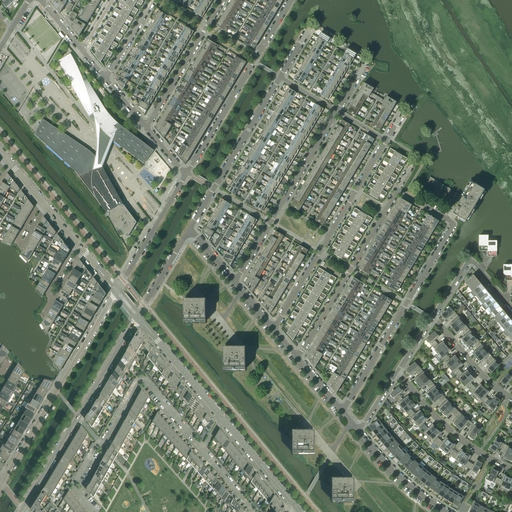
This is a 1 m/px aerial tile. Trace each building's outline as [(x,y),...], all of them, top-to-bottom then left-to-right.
[(11,4),(16,0),(6,0),(2,3),(6,8),(9,6),(11,5),(11,4)] [(60,14),(67,1),(66,0),(64,0),(54,0),(52,5),(60,14)] [(130,5),(126,3),(121,0),(120,0),(119,4),(124,6),(121,11),(124,14),(130,5)] [(242,6),(233,0),(232,1),(233,1),(232,2),(231,4),(230,4),(239,10),(240,9),(242,6)] [(265,0),(264,2),(267,4),(265,8),(274,13),(275,12),(274,12),(275,11),(276,9),(276,10),(277,9),(268,3),(268,2),(265,0)] [(269,0),(268,2),(268,3),(277,9),(277,8),(278,6),(278,5),(279,5),(279,4),(272,0),(269,0)] [(70,11),(74,5),(69,2),(65,9),(70,11)] [(97,7),(89,2),(86,6),(94,11),(97,7)] [(208,8),(199,3),(196,8),(205,13),(207,10),(206,10),(207,9),(208,8)] [(228,8),(227,9),(238,15),(240,12),(242,13),(243,11),(240,9),(239,10),(230,4),(230,5),(229,5),(230,6),(229,7),(228,8)] [(136,14),(138,10),(133,7),(130,5),(124,14),(128,16),(131,11),(136,14)] [(94,11),(86,6),(83,11),(91,16),(94,11)] [(119,22),(124,14),(121,11),(116,9),(116,8),(114,12),(118,15),(115,20),(119,22)] [(205,13),(196,8),(194,12),(195,13),(194,14),(196,16),(197,15),(202,17),(204,14),(204,13),(205,13)] [(263,11),(262,12),(272,18),(272,17),(272,16),(273,15),(272,15),(273,14),(274,14),(274,13),(265,8),(263,11)] [(225,13),(234,19),(234,18),(236,19),(238,15),(227,9),(227,10),(227,11),(226,11),(225,13)] [(260,9),(258,11),(262,13),(260,16),(269,22),(269,21),(269,20),(270,20),(271,18),(272,18),(262,12),(263,11),(260,9)] [(167,15),(165,15),(166,13),(164,12),(163,13),(158,10),(157,11),(158,11),(157,12),(155,15),(164,20),(167,15)] [(74,20),(77,14),(72,11),(69,17),(74,20)] [(91,16),(83,11),(80,16),(89,21),(91,16)] [(234,19),(225,13),(224,14),(223,16),(224,16),(223,17),(222,18),(231,23),(233,20),(237,22),(238,20),(236,19),(234,18),(234,19)] [(131,22),(133,19),(133,18),(128,16),(124,14),(119,22),(123,24),(126,19),(130,22),(131,22)] [(164,20),(155,15),(155,16),(154,17),(152,20),(161,25),(164,20)] [(89,21),(80,16),(78,20),(86,25),(89,21)] [(258,20),(257,21),(266,26),(267,25),(268,24),(267,23),(268,22),(268,23),(269,22),(260,16),(258,20)] [(114,31),(119,22),(115,20),(111,17),(108,21),(109,21),(113,23),(110,28),(114,31)] [(231,23),(222,18),(222,19),(222,20),(221,20),(220,21),(220,22),(229,27),(231,23)] [(254,18),(253,20),(257,22),(255,25),(264,31),(264,30),(264,29),(264,28),(265,29),(266,27),(266,26),(257,21),(258,20),(254,18)] [(79,37),(86,25),(78,20),(76,19),(71,27),(79,37)] [(161,25),(152,20),(152,21),(152,22),(151,21),(150,24),(158,30),(161,25)] [(126,31),(128,27),(123,24),(119,22),(114,31),(118,33),(121,28),(125,31),(126,31)] [(229,27),(220,22),(219,23),(218,25),(219,25),(218,26),(217,26),(217,27),(221,29),(221,30),(223,32),(224,31),(226,32),(228,28),(232,31),(233,29),(229,27)] [(158,30),(150,24),(149,25),(149,26),(147,29),(155,34),(158,30)] [(109,39),(114,31),(110,28),(106,26),(106,25),(103,29),(104,30),(104,29),(108,32),(105,37),(109,39)] [(252,29),(261,35),(261,34),(262,32),(263,31),(264,31),(255,25),(252,29)] [(194,31),(189,29),(189,27),(187,26),(186,27),(185,26),(182,31),(191,36),(192,33),(193,32),(193,33),(194,31)] [(249,26),(248,28),(251,31),(249,34),(259,39),(259,38),(258,38),(259,37),(260,36),(261,35),(252,29),(249,26)] [(155,34),(147,29),(146,30),(147,30),(146,31),(144,34),(153,39),(155,34)] [(120,40),(123,36),(122,36),(118,33),(114,31),(109,39),(113,42),(116,37),(120,39),(120,40)] [(191,36),(182,31),(179,36),(188,41),(190,38),(189,38),(190,37),(191,36)] [(327,43),(330,38),(321,32),(318,37),(327,43)] [(109,39),(105,37),(101,34),(100,34),(98,38),(99,38),(103,41),(100,46),(104,48),(109,39)] [(153,39),(144,34),(144,35),(143,36),(143,35),(141,38),(150,43),(153,39)] [(247,37),(247,38),(256,44),(256,43),(257,41),(257,40),(258,40),(259,39),(249,34),(247,37)] [(244,35),(243,37),(246,39),(244,43),(246,44),(246,45),(248,47),(249,46),(253,48),(254,47),(253,47),(254,46),(255,44),(255,45),(256,44),(247,38),(247,37),(244,35)] [(188,41),(179,36),(177,41),(185,46),(187,43),(187,42),(188,41)] [(327,43),(318,37),(317,38),(318,38),(317,39),(315,42),(324,47),(326,43),(327,43)] [(150,43),(141,38),(141,39),(140,40),(138,43),(147,48),(150,43)] [(115,48),(118,44),(117,44),(113,42),(109,39),(104,48),(108,50),(111,45),(115,48)] [(218,46),(216,44),(216,43),(214,42),(213,43),(209,40),(208,41),(209,42),(208,43),(208,42),(207,44),(206,44),(206,45),(215,50),(216,49),(218,46)] [(185,46),(177,41),(174,45),(182,50),(184,47),(184,46),(185,46)] [(324,47),(315,42),(315,43),(314,44),(314,43),(312,46),(321,52),(324,47)] [(97,59),(104,48),(100,46),(96,43),(95,43),(93,47),(98,49),(94,55),(97,59)] [(147,48),(138,43),(138,44),(138,45),(137,45),(136,48),(144,53),(147,48)] [(182,50),(174,45),(171,50),(180,55),(181,52),(182,51),(182,50)] [(215,50),(206,45),(205,46),(206,46),(205,47),(205,48),(204,49),(204,48),(203,49),(212,55),(215,51),(218,53),(219,51),(216,49),(215,50)] [(321,52),(312,46),(312,47),(312,48),(311,48),(310,51),(318,56),(321,52)] [(347,48),(344,53),(354,58),(356,54),(351,50),(352,48),(348,46),(347,48)] [(100,63),(103,58),(105,54),(110,56),(110,57),(112,53),(108,50),(104,48),(97,59),(100,63)] [(144,53),(136,48),(135,48),(135,49),(135,50),(135,49),(133,52),(141,57),(144,53)] [(212,55),(203,49),(203,50),(203,51),(202,51),(201,53),(210,59),(210,58),(212,55)] [(180,55),(171,50),(168,54),(177,60),(179,57),(178,56),(179,56),(180,55)] [(318,56),(310,51),(309,52),(309,53),(307,56),(315,61),(318,56)] [(141,57),(133,52),(132,53),(133,53),(132,54),(130,57),(139,62),(141,57)] [(70,53),(58,61),(76,94),(79,99),(85,110),(88,115),(91,120),(94,124),(96,126),(98,129),(102,133),(107,137),(110,139),(112,141),(113,141),(144,164),(154,150),(121,125),(120,125),(116,121),(112,118),(109,114),(106,109),(104,107),(100,100),(96,94),(70,53)] [(210,59),(201,53),(200,54),(199,56),(200,56),(199,57),(198,58),(207,63),(209,60),(213,62),(214,60),(210,58),(210,59)] [(354,58),(344,53),(345,54),(342,58),(351,63),(352,60),(353,59),(354,58)] [(177,60),(168,54),(166,59),(174,64),(176,61),(176,60),(177,60)] [(245,62),(241,59),(241,58),(239,57),(238,58),(236,56),(234,60),(233,61),(242,66),(243,65),(244,64),(243,64),(244,62),(244,63),(245,62)] [(315,61),(307,56),(306,57),(307,57),(306,58),(306,57),(304,60),(313,65),(315,61)] [(139,62),(130,57),(130,58),(129,59),(127,62),(136,67),(139,62)] [(207,63),(198,58),(198,59),(198,60),(197,60),(196,62),(196,61),(195,62),(205,68),(205,67),(207,63)] [(242,66),(233,61),(234,60),(230,58),(229,60),(233,62),(231,65),(240,71),(240,70),(240,68),(241,69),(242,67),(242,66)] [(351,63),(342,58),(339,62),(348,68),(350,65),(349,65),(350,64),(351,63)] [(174,64),(166,59),(163,64),(171,69),(173,66),(173,65),(174,65),(174,64)] [(313,65),(304,60),(304,61),(303,62),(301,65),(310,70),(313,65)] [(136,67),(127,62),(127,63),(126,63),(125,66),(133,71),(136,67)] [(205,68),(195,62),(195,63),(194,65),(195,65),(194,66),(193,66),(193,67),(202,72),(204,69),(207,71),(209,69),(205,67),(205,68)] [(348,68),(339,62),(337,67),(345,72),(347,69),(347,68),(347,69),(348,68)] [(171,69),(163,64),(160,68),(169,73),(170,71),(170,70),(171,70),(171,69)] [(240,71),(231,65),(228,69),(228,70),(237,75),(237,74),(238,73),(238,72),(239,71),(239,72),(240,71)] [(310,70),(301,65),(301,66),(301,67),(300,67),(299,70),(307,75),(310,70)] [(133,71),(125,66),(124,67),(124,68),(122,71),(130,76),(133,71)] [(202,72),(193,67),(192,68),(193,68),(192,69),(191,70),(190,71),(199,76),(200,75),(202,72)] [(237,75),(228,70),(228,69),(225,67),(224,69),(227,71),(225,74),(235,80),(235,79),(234,78),(235,77),(236,76),(237,76),(237,75)] [(345,72),(337,67),(334,72),(343,77),(344,74),(344,73),(345,73),(345,72)] [(169,73),(160,68),(157,73),(166,78),(168,75),(167,75),(168,74),(169,73)] [(307,75),(299,70),(298,70),(298,71),(296,74),(304,79),(307,75)] [(130,76),(122,71),(121,72),(122,72),(121,73),(119,75),(128,81),(130,76)] [(199,76),(190,71),(190,72),(189,74),(189,75),(188,75),(197,81),(199,77),(202,79),(203,78),(200,75),(199,76)] [(343,77),(334,72),(331,76),(340,81),(341,79),(342,78),(343,77)] [(166,78),(157,73),(155,78),(163,83),(165,80),(164,80),(165,79),(166,78)] [(235,80),(225,74),(223,77),(223,79),(232,84),(232,83),(233,81),(233,80),(234,80),(235,80)] [(304,79),(296,74),(295,75),(296,75),(295,76),(293,79),(298,82),(297,83),(299,84),(300,83),(301,84),(304,79)] [(126,84),(128,81),(119,75),(119,76),(118,77),(116,81),(123,89),(126,84)] [(197,81),(188,75),(187,76),(188,77),(187,78),(187,77),(186,79),(185,79),(185,80),(194,85),(195,84),(197,81)] [(232,84),(223,79),(223,77),(220,75),(219,77),(222,79),(220,83),(229,88),(230,87),(229,87),(230,86),(231,85),(232,84)] [(340,81),(331,76),(328,81),(337,86),(339,83),(338,83),(339,82),(340,81)] [(163,83),(155,78),(152,82),(160,87),(162,85),(162,84),(162,83),(163,84),(163,83)] [(194,85),(185,80),(184,81),(185,81),(184,82),(184,83),(183,84),(183,83),(182,84),(191,90),(193,86),(197,88),(198,86),(195,84),(194,85)] [(337,86),(328,81),(326,86),(334,91),(336,88),(336,87),(337,86)] [(160,87),(152,82),(149,87),(158,92),(159,89),(159,88),(160,88),(160,87)] [(229,88),(220,83),(218,86),(218,87),(227,93),(227,92),(228,90),(227,90),(228,89),(229,89),(229,88)] [(368,98),(374,88),(364,83),(358,92),(367,97),(368,98)] [(191,90),(182,84),(182,85),(182,86),(181,86),(180,88),(180,89),(189,94),(190,93),(191,90)] [(227,93),(218,87),(218,86),(215,84),(213,86),(217,88),(215,92),(224,97),(224,96),(225,95),(226,93),(227,93)] [(334,91),(326,86),(323,90),(331,95),(333,93),(333,92),(334,92),(334,91)] [(158,92),(149,87),(146,92),(155,97),(156,94),(157,93),(158,92)] [(296,93),(295,92),(296,91),(293,89),(293,90),(288,88),(287,89),(287,90),(287,89),(285,92),(294,97),(296,93)] [(189,94),(180,89),(179,90),(178,91),(179,91),(178,93),(178,92),(177,93),(186,98),(188,95),(192,97),(193,95),(190,93),(189,94)] [(331,95),(323,90),(320,95),(321,96),(321,97),(323,99),(324,97),(328,100),(330,97),(331,96),(331,95)] [(155,97),(146,92),(143,96),(152,101),(154,98),(153,98),(154,97),(154,98),(155,97)] [(224,97),(215,92),(213,95),(212,96),(221,102),(222,101),(222,99),(223,98),(224,97)] [(294,97),(285,92),(284,93),(285,93),(284,94),(282,97),(291,102),(294,97)] [(364,101),(367,97),(358,92),(356,96),(364,101)] [(186,98),(177,93),(177,94),(177,95),(176,95),(175,97),(174,97),(184,103),(184,102),(186,98)] [(221,102),(212,96),(213,95),(209,93),(208,95),(212,97),(210,100),(219,106),(219,105),(219,104),(220,104),(221,102)] [(380,102),(382,99),(374,94),(372,97),(380,102)] [(152,101),(143,96),(141,101),(149,106),(151,103),(151,102),(152,101)] [(361,106),(364,101),(356,96),(353,101),(361,106)] [(383,106),(391,111),(396,102),(387,96),(381,105),(383,106)] [(184,103),(174,97),(174,98),(173,100),(174,100),(173,101),(172,101),(172,102),(181,107),(183,104),(186,106),(188,104),(184,102),(184,103)] [(291,102),(282,97),(282,98),(281,99),(279,102),(288,107),(291,102)] [(219,106),(210,100),(208,104),(207,105),(216,110),(217,109),(216,109),(217,108),(217,107),(218,106),(218,107),(219,106)] [(144,115),(148,108),(148,107),(149,107),(149,106),(141,101),(139,104),(138,104),(137,106),(144,115)] [(358,110),(361,106),(353,101),(350,105),(358,110)] [(181,107),(172,102),(171,103),(172,103),(171,104),(170,106),(170,105),(169,106),(178,112),(179,111),(181,107)] [(216,110),(207,105),(208,104),(204,102),(203,104),(206,106),(204,109),(214,115),(214,114),(213,113),(214,112),(214,113),(215,111),(216,111),(216,110)] [(288,107),(279,102),(279,103),(279,104),(278,103),(277,106),(285,111),(288,107)] [(323,109),(319,106),(319,105),(317,103),(316,105),(315,104),(312,108),(321,114),(322,111),(323,110),(323,109)] [(355,116),(358,110),(350,105),(347,111),(355,116)] [(178,112),(169,106),(169,107),(168,109),(168,110),(167,110),(167,111),(176,116),(178,113),(181,115),(182,113),(179,111),(178,112)] [(285,111),(277,106),(276,107),(276,108),(274,111),(282,116),(285,111)] [(391,111),(383,106),(380,111),(388,116),(391,111)] [(321,114),(312,108),(309,113),(318,118),(319,115),(320,114),(320,115),(321,114)] [(214,115),(204,109),(202,113),(202,114),(211,119),(211,118),(212,117),(212,116),(212,115),(213,115),(214,115)] [(176,116),(167,111),(166,111),(167,112),(166,113),(165,114),(164,115),(173,120),(174,119),(176,116)] [(211,119),(202,114),(202,113),(199,111),(198,112),(201,115),(199,118),(208,123),(209,123),(208,122),(209,121),(210,120),(211,119)] [(282,116),(274,111),(273,112),(274,112),(273,113),(271,116),(280,121),(282,116)] [(388,116),(380,111),(377,115),(385,120),(388,116)] [(318,118),(309,113),(306,118),(315,123),(317,120),(316,120),(317,119),(318,118)] [(173,120),(164,115),(164,116),(163,118),(162,119),(161,119),(171,125),(171,124),(172,121),(176,123),(177,121),(174,119),(173,120)] [(385,120),(377,115),(374,120),(383,125),(385,120)] [(280,121),(271,116),(271,117),(270,117),(268,120),(277,125),(280,121)] [(208,123),(199,118),(197,121),(197,122),(206,128),(206,127),(207,125),(207,124),(208,124),(208,123)] [(315,123),(306,118),(304,122),(312,128),(314,125),(314,124),(315,123)] [(35,133),(34,134),(41,141),(45,144),(71,168),(73,169),(76,173),(79,177),(103,208),(103,209),(107,213),(108,215),(120,236),(124,234),(127,238),(129,234),(136,222),(125,207),(124,207),(122,204),(123,204),(121,202),(103,168),(102,167),(100,163),(98,159),(96,157),(95,156),(92,153),(89,150),(85,148),(83,146),(43,119),(42,119),(38,126),(35,133)] [(171,125),(161,119),(161,120),(162,121),(161,122),(160,121),(159,123),(169,130),(172,125),(171,124),(171,125)] [(206,128),(197,122),(197,121),(194,119),(192,121),(196,123),(194,127),(203,132),(203,131),(204,130),(205,129),(206,128)] [(277,125),(268,120),(268,121),(267,122),(265,125),(274,130),(277,125)] [(346,131),(350,125),(342,120),(338,126),(346,131)] [(383,125),(374,120),(371,126),(379,131),(383,125)] [(312,128),(304,122),(301,127),(309,132),(311,129),(311,128),(312,128)] [(169,130),(159,123),(158,123),(155,128),(164,139),(169,130)] [(274,130),(265,125),(265,126),(265,127),(264,127),(263,130),(271,135),(274,130)] [(98,129),(96,126),(97,131),(97,137),(97,142),(97,147),(96,154),(96,157),(98,159),(100,163),(102,166),(112,141),(110,139),(107,137),(102,133),(98,129)] [(344,135),(346,131),(338,126),(335,130),(344,135)] [(203,132),(194,127),(192,130),(191,131),(200,137),(201,136),(202,134),(201,134),(202,133),(203,132)] [(309,132),(301,127),(298,132),(307,137),(308,134),(309,133),(309,132)] [(200,137),(191,131),(192,130),(188,128),(187,130),(191,132),(189,136),(198,141),(198,140),(198,139),(199,139),(200,137)] [(271,135),(263,130),(262,130),(262,131),(260,134),(268,139),(271,135)] [(341,140),(344,135),(335,130),(333,135),(341,140)] [(307,137),(298,132),(295,136),(304,141),(306,139),(305,138),(306,138),(307,137)] [(268,139),(260,134),(259,135),(260,135),(259,136),(257,139),(266,144),(268,139)] [(371,145),(374,139),(366,134),(362,140),(371,145)] [(338,144),(341,140),(333,135),(330,139),(338,144)] [(198,141),(189,136),(187,139),(186,140),(195,145),(196,145),(196,144),(196,143),(197,142),(198,141)] [(304,141),(295,136),(293,141),(301,146),(303,143),(303,142),(304,141)] [(195,145),(186,140),(187,139),(183,137),(182,139),(185,141),(184,144),(193,150),(193,149),(192,149),(193,148),(194,148),(194,146),(195,146),(195,145)] [(266,144),(257,139),(257,140),(256,141),(254,143),(263,149),(266,144)] [(335,149),(338,144),(330,139),(327,144),(335,149)] [(371,145),(362,140),(360,145),(368,150),(371,145)] [(301,146),(293,141),(290,146),(298,151),(300,148),(300,147),(301,147),(301,146)] [(193,150),(184,144),(182,143),(180,148),(190,154),(190,153),(191,152),(191,151),(191,150),(192,151),(193,150)] [(266,150),(263,149),(254,143),(254,144),(254,145),(253,145),(252,148),(260,153),(263,155),(266,150)] [(333,154),(335,149),(327,144),(324,149),(333,154)] [(368,150),(360,145),(357,149),(365,154),(368,150)] [(298,151),(290,146),(287,150),(296,155),(297,153),(297,152),(298,152),(298,151)] [(190,154),(180,148),(176,154),(185,165),(189,159),(187,158),(188,156),(189,155),(190,154)] [(260,153),(252,148),(251,149),(251,150),(249,153),(257,158),(260,153)] [(394,162),(399,154),(390,148),(388,152),(393,155),(390,160),(394,162)] [(330,158),(333,154),(324,149),(322,153),(330,158)] [(365,154),(357,149),(354,154),(362,159),(365,154)] [(296,155),(287,150),(284,155),(293,160),(295,157),(294,157),(295,156),(296,155)] [(257,158),(249,153),(248,154),(249,154),(248,155),(248,154),(246,157),(255,162),(257,158)] [(293,160),(284,155),(282,153),(279,158),(282,160),(290,165),(292,162),(292,161),(293,160)] [(327,163),(330,158),(322,153),(319,158),(327,163)] [(362,159),(354,154),(351,159),(360,164),(362,159)] [(407,159),(399,154),(394,162),(398,164),(400,160),(405,162),(407,159)] [(255,162),(246,157),(246,158),(245,159),(243,162),(252,167),(255,162)] [(389,171),(394,162),(390,160),(385,157),(383,161),(388,164),(385,168),(389,171)] [(324,168),(327,163),(319,158),(316,163),(324,168)] [(360,164),(351,159),(349,163),(357,168),(360,164)] [(290,165),(282,160),(279,164),(287,169),(289,166),(289,165),(290,166),(290,165)] [(252,167),(243,162),(243,163),(242,164),(241,167),(249,172),(252,167)] [(402,167),(398,164),(394,162),(389,171),(392,173),(395,168),(400,171),(402,167)] [(322,172),(324,168),(316,163),(313,167),(322,172)] [(357,168),(349,163),(346,168),(354,173),(357,168)] [(287,169),(279,164),(276,169),(285,174),(286,171),(287,170),(287,169)] [(389,171),(385,168),(380,166),(378,169),(383,172),(380,177),(383,179),(389,171)] [(249,172),(241,167),(240,168),(240,169),(239,168),(238,171),(246,176),(249,172)] [(319,177),(322,172),(313,167),(311,172),(319,177)] [(354,173),(346,168),(343,173),(351,177),(354,173)] [(285,174),(276,169),(273,174),(282,179),(283,176),(284,175),(285,174)] [(246,176),(238,171),(237,172),(237,173),(235,176),(243,181),(246,176)] [(397,176),(392,173),(389,171),(383,179),(387,182),(390,177),(395,180),(397,176)] [(316,182),(319,177),(311,172),(308,177),(316,182)] [(20,189),(7,173),(4,179),(8,181),(6,185),(10,187),(18,192),(20,189)] [(351,177),(343,173),(340,177),(349,182),(351,177)] [(282,179),(273,174),(270,178),(279,183),(281,180),(280,180),(281,179),(281,180),(282,179)] [(383,179),(380,177),(375,174),(373,178),(377,181),(375,186),(378,188),(383,179)] [(243,181),(235,176),(234,177),(235,177),(234,178),(232,181),(241,186),(243,181)] [(313,186),(316,182),(308,177),(305,181),(313,186)] [(349,182),(340,177),(338,182),(346,187),(349,182)] [(279,183),(270,178),(268,183),(276,188),(278,185),(278,184),(279,183)] [(462,197),(430,178),(422,191),(452,210),(454,211),(462,197)] [(392,184),(387,182),(383,179),(378,188),(382,190),(385,185),(390,188),(392,184)] [(241,186),(232,181),(232,182),(231,183),(231,182),(229,185),(238,190),(241,186)] [(311,191),(313,186),(305,181),(302,186),(311,191)] [(10,187),(6,185),(2,182),(0,184),(0,188),(7,192),(10,187)] [(346,187),(338,182),(335,186),(343,191),(346,187)] [(465,221),(484,190),(471,182),(462,197),(454,211),(452,213),(455,215),(465,221)] [(276,188),(268,183),(265,188),(273,193),(275,190),(275,189),(276,189),(276,188)] [(378,188),(375,186),(370,183),(367,187),(372,189),(369,195),(373,197),(378,188)] [(235,195),(238,190),(229,185),(229,186),(229,187),(228,187),(227,190),(231,193),(231,194),(233,196),(234,194),(235,195)] [(308,195),(311,191),(302,186),(299,191),(308,195)] [(343,191),(335,186),(332,191),(340,196),(343,191)] [(9,193),(7,192),(0,188),(0,195),(5,198),(8,194),(9,193)] [(273,193),(265,188),(262,192),(271,197),(272,194),(273,193),(273,194),(273,193)] [(387,193),(382,190),(378,188),(373,197),(377,199),(380,194),(385,197),(387,193)] [(34,207),(21,191),(18,196),(22,199),(20,203),(24,205),(32,210),(34,207)] [(305,200),(308,195),(299,191),(297,195),(305,200)] [(340,196),(332,191),(329,196),(337,201),(340,196)] [(271,197),(262,192),(259,197),(268,202),(270,199),(269,199),(270,198),(271,197)] [(302,205),(305,200),(297,195),(294,200),(302,205)] [(337,201),(329,196),(326,200),(335,205),(337,201)] [(268,202),(259,197),(257,201),(265,207),(267,204),(267,203),(268,202)] [(400,198),(398,203),(399,203),(408,209),(410,204),(401,199),(400,198)] [(230,204),(229,203),(229,202),(227,201),(226,202),(221,199),(221,200),(221,201),(220,201),(219,204),(227,209),(230,204)] [(299,211),(302,205),(294,200),(290,206),(299,211)] [(335,205),(326,200),(324,205),(332,210),(335,205)] [(265,207),(257,201),(254,206),(255,207),(254,208),(257,210),(257,209),(262,211),(264,208),(264,207),(265,207)] [(398,203),(395,207),(396,208),(405,213),(408,209),(399,203),(398,203)] [(227,209),(219,204),(218,204),(218,205),(216,208),(224,213),(227,209)] [(29,215),(32,210),(24,205),(21,210),(29,215)] [(332,210),(324,205),(321,210),(329,215),(332,210)] [(395,207),(392,211),(393,212),(402,218),(405,221),(407,218),(405,218),(407,215),(405,213),(396,208),(395,207)] [(224,213),(216,208),(215,209),(216,209),(215,210),(213,213),(222,218),(224,213)] [(358,222),(363,213),(355,208),(353,212),(357,215),(354,219),(358,222)] [(26,220),(29,215),(21,210),(18,215),(26,220)] [(329,215),(321,210),(318,214),(326,219),(329,215)] [(392,211),(390,216),(391,216),(400,222),(400,221),(402,218),(393,212),(392,211)] [(222,218),(213,213),(213,214),(212,215),(210,218),(219,223),(222,218)] [(372,218),(363,213),(358,222),(362,224),(365,219),(370,222),(372,218)] [(326,219),(318,214),(315,220),(323,225),(326,219)] [(23,225),(26,220),(18,215),(14,220),(23,225)] [(257,220),(252,217),(253,216),(251,215),(250,216),(249,215),(246,220),(254,225),(256,222),(256,221),(257,220)] [(429,215),(426,220),(435,225),(436,226),(439,221),(438,221),(429,215)] [(56,232),(43,216),(40,222),(44,225),(42,228),(46,231),(54,236),(56,232)] [(353,230),(358,222),(354,219),(350,216),(347,220),(352,223),(349,228),(353,230)] [(390,216),(387,220),(388,221),(397,226),(397,227),(400,229),(401,227),(398,225),(399,223),(400,222),(391,216),(390,216)] [(219,223),(210,218),(210,219),(209,219),(207,222),(216,227),(219,223)] [(20,230),(23,225),(14,220),(11,225),(20,230)] [(254,225),(246,220),(243,224),(251,229),(253,227),(253,226),(254,226),(254,225)] [(387,220),(385,225),(386,225),(389,228),(395,231),(397,227),(397,226),(388,221),(387,220)] [(436,226),(426,220),(423,224),(433,230),(436,226)] [(216,227),(207,222),(207,223),(207,224),(206,224),(205,227),(213,232),(216,227)] [(367,227),(362,224),(358,222),(353,230),(357,232),(360,228),(365,231),(367,227)] [(251,229),(243,224),(240,229),(249,234),(250,231),(251,230),(251,229)] [(418,225),(417,227),(420,229),(421,228),(430,234),(431,234),(433,230),(423,224),(421,227),(418,225)] [(17,236),(20,230),(11,225),(8,231),(17,236)] [(46,231),(42,228),(38,225),(35,231),(43,236),(43,235),(46,231)] [(353,230),(349,228),(345,225),(342,229),(347,232),(344,237),(348,239),(353,230)] [(385,225),(382,229),(392,235),(391,236),(394,237),(395,238),(396,236),(393,234),(395,231),(389,228),(386,225),(385,225)] [(211,235),(213,232),(205,227),(204,228),(204,229),(201,232),(210,243),(212,242),(210,239),(212,235),(211,235)] [(418,233),(427,238),(428,239),(431,234),(430,234),(421,228),(420,229),(418,233)] [(249,234),(240,229),(237,234),(246,239),(248,236),(247,236),(248,235),(249,234)] [(392,235),(382,229),(379,233),(391,241),(394,237),(391,236),(392,235)] [(362,235),(357,232),(353,230),(348,239),(352,241),(355,236),(359,239),(362,235)] [(11,245),(17,236),(8,231),(2,241),(11,245)] [(45,236),(43,235),(43,236),(35,231),(31,236),(41,242),(45,236)] [(280,242),(284,236),(275,231),(272,237),(280,242)] [(379,233),(377,238),(378,238),(387,244),(386,245),(390,247),(391,245),(389,244),(391,241),(379,233)] [(412,234),(411,236),(415,238),(415,237),(425,243),(426,243),(428,239),(427,238),(418,233),(416,236),(412,234)] [(70,250),(65,243),(57,234),(54,240),(58,242),(56,246),(60,249),(60,248),(68,253),(70,250)] [(246,239),(237,234),(235,238),(243,243),(245,241),(245,240),(245,239),(245,240),(246,239)] [(343,247),(348,239),(344,237),(339,234),(337,237),(342,240),(339,245),(343,247)] [(41,242),(31,236),(28,241),(37,246),(36,246),(38,247),(41,242)] [(487,251),(488,241),(488,236),(479,236),(479,251),(482,251),(487,251)] [(277,246),(280,242),(272,237),(269,241),(277,246)] [(413,241),(413,242),(422,247),(423,248),(426,243),(425,243),(415,237),(415,238),(413,241)] [(243,243),(235,238),(232,243),(240,248),(242,245),(242,244),(243,244),(243,243)] [(377,238),(374,242),(375,243),(384,248),(386,245),(387,244),(378,238),(377,238)] [(357,244),(352,241),(348,239),(343,247),(347,250),(350,245),(354,248),(357,244)] [(36,246),(37,246),(28,241),(25,246),(33,251),(36,246)] [(275,251),(277,246),(269,241),(266,246),(275,251)] [(496,257),(496,241),(488,241),(487,251),(487,257),(493,257),(496,257)] [(343,247),(339,245),(334,242),(332,246),(337,249),(334,254),(337,256),(343,247)] [(374,242),(371,247),(372,247),(382,253),(381,254),(383,255),(384,256),(386,254),(382,252),(383,250),(384,249),(384,248),(375,243),(374,242)] [(407,243),(406,245),(407,246),(410,247),(410,246),(419,251),(420,252),(423,248),(422,247),(413,242),(411,245),(407,243)] [(240,248),(232,243),(229,248),(238,253),(239,250),(240,249),(240,248)] [(304,256),(308,250),(300,245),(296,251),(304,256)] [(28,260),(33,251),(25,246),(20,255),(27,262),(28,260)] [(264,251),(272,256),(275,251),(266,246),(264,251)] [(407,246),(405,249),(417,256),(418,256),(420,252),(419,251),(410,246),(410,247),(407,246)] [(351,253),(347,250),(343,247),(337,256),(341,259),(344,253),(349,256),(351,253)] [(371,247),(369,251),(379,257),(381,258),(383,255),(381,254),(382,253),(372,247),(371,247)] [(65,258),(68,253),(60,248),(60,249),(57,253),(65,258)] [(238,253),(229,248),(226,252),(235,257),(237,254),(236,254),(237,253),(237,254),(238,253)] [(402,252),(401,254),(404,256),(405,255),(414,260),(415,261),(418,256),(417,256),(405,249),(403,252),(402,252)] [(269,260),(272,256),(264,251),(261,255),(269,260)] [(304,256),(296,251),(293,256),(302,261),(304,256)] [(377,261),(379,257),(369,251),(366,255),(376,261),(376,263),(379,265),(380,263),(377,261)] [(62,264),(65,258),(57,253),(55,252),(54,253),(52,258),(54,259),(62,264)] [(230,266),(234,259),(234,258),(235,257),(226,252),(224,255),(223,258),(230,266)] [(258,260),(266,265),(269,260),(261,255),(258,260)] [(366,255),(364,260),(365,260),(374,266),(376,263),(376,261),(366,255)] [(402,259),(411,265),(412,265),(415,261),(414,260),(405,255),(404,256),(402,259)] [(302,261),(293,256),(291,260),(299,265),(302,261)] [(59,269),(62,264),(54,259),(51,264),(59,269)] [(397,260),(395,262),(399,264),(400,263),(409,269),(410,270),(412,265),(411,265),(402,259),(400,262),(397,260)] [(92,276),(79,260),(76,265),(80,268),(78,271),(78,272),(82,274),(90,279),(92,276)] [(255,265),(264,270),(266,265),(258,260),(255,265)] [(299,265),(291,260),(288,265),(296,270),(299,265)] [(364,260),(361,264),(362,265),(371,270),(371,271),(374,273),(375,271),(372,269),(374,266),(365,260),(364,260)] [(59,269),(51,264),(49,262),(46,268),(47,269),(48,269),(56,274),(59,269)] [(399,264),(397,268),(406,273),(407,274),(410,270),(409,269),(400,263),(399,264)] [(361,264),(358,269),(359,269),(364,272),(363,273),(366,274),(366,273),(368,275),(371,271),(371,270),(362,265),(361,264)] [(261,274),(264,270),(255,265),(253,269),(261,274)] [(296,270),(288,265),(285,270),(293,275),(296,270)] [(511,281),(511,274),(511,265),(503,265),(503,281),(506,281),(511,281)] [(391,269),(390,271),(392,272),(394,273),(394,272),(404,278),(405,278),(407,274),(406,273),(397,268),(395,267),(393,270),(391,269)] [(322,282),(328,273),(319,268),(317,272),(322,274),(319,279),(322,282)] [(53,279),(56,274),(48,269),(47,269),(45,274),(53,279)] [(82,274),(78,272),(78,271),(74,269),(71,274),(79,279),(82,274)] [(258,279),(261,274),(253,269),(250,274),(258,279)] [(293,275),(285,270),(282,274),(291,279),(293,275)] [(392,272),(390,275),(392,277),(401,282),(402,283),(405,278),(404,278),(394,272),(394,273),(392,272)] [(336,278),(328,273),(322,282),(326,284),(329,279),(334,282),(336,278)] [(50,284),(53,279),(45,274),(41,279),(50,284)] [(76,284),(79,279),(71,274),(68,279),(77,285),(78,285),(76,284)] [(260,280),(258,279),(250,274),(244,283),(252,293),(260,280)] [(291,279),(282,274),(280,279),(279,279),(288,284),(291,279)] [(468,287),(477,279),(475,277),(474,277),(473,275),(468,279),(466,276),(463,280),(468,287)] [(317,290),(322,282),(319,279),(314,276),(312,280),(316,283),(314,288),(317,290)] [(106,293),(93,277),(90,283),(94,286),(92,289),(104,297),(106,293)] [(386,278),(385,280),(386,281),(389,282),(389,281),(398,286),(399,287),(402,283),(401,282),(392,277),(390,280),(386,278)] [(361,287),(363,283),(361,282),(362,281),(359,280),(359,281),(354,278),(351,282),(360,288),(360,289),(363,291),(364,289),(361,287)] [(42,296),(50,284),(41,279),(37,287),(36,288),(42,296)] [(77,285),(68,279),(65,284),(74,290),(77,285)] [(288,284),(279,279),(277,284),(285,289),(288,284)] [(472,291),(480,284),(479,283),(479,282),(477,279),(468,287),(472,291)] [(266,283),(264,282),(263,281),(258,290),(261,292),(266,283)] [(386,281),(385,284),(387,285),(386,286),(389,287),(388,288),(391,289),(391,288),(396,291),(397,292),(399,287),(398,286),(389,281),(389,282),(386,281)] [(331,287),(326,284),(322,282),(317,290),(321,292),(324,288),(329,290),(331,287)] [(360,288),(351,282),(348,287),(358,292),(360,289),(360,288)] [(74,290),(65,284),(61,290),(70,294),(72,290),(74,291),(74,290)] [(285,289),(277,284),(274,288),(282,293),(285,289)] [(475,296),(484,288),(482,285),(481,286),(480,284),(472,291),(475,296)] [(317,290),(314,288),(309,285),(306,289),(311,292),(308,296),(312,299),(317,290)] [(356,296),(358,292),(348,287),(346,291),(355,297),(355,298),(358,300),(359,298),(356,296)] [(282,293),(274,288),(271,293),(280,298),(282,293)] [(479,300),(487,293),(486,292),(487,291),(484,288),(475,296),(479,300)] [(104,297),(92,289),(92,290),(96,292),(93,297),(101,302),(104,297)] [(67,299),(69,295),(70,294),(61,290),(58,295),(67,299)] [(326,295),(321,292),(317,290),(312,299),(316,301),(319,296),(324,299),(326,295)] [(355,297),(346,291),(343,295),(353,301),(355,298),(355,297)] [(280,298),(271,293),(269,297),(277,302),(280,298)] [(481,306),(492,297),(489,294),(489,295),(487,293),(479,300),(483,304),(481,305),(481,306)] [(307,307),(312,299),(308,296),(304,294),(301,297),(306,300),(303,305),(307,307)] [(388,305),(392,299),(384,295),(381,294),(379,298),(376,296),(375,298),(378,300),(379,299),(388,305)] [(68,300),(67,299),(58,295),(55,300),(65,306),(68,300)] [(351,305),(353,301),(343,295),(340,300),(350,305),(349,307),(353,309),(354,307),(351,305)] [(101,302),(93,297),(91,296),(88,301),(90,302),(98,307),(101,302)] [(277,302),(269,297),(267,297),(262,305),(270,314),(277,302)] [(485,310),(495,302),(493,300),(494,300),(492,297),(481,306),(485,310)] [(183,324),(206,324),(205,298),(183,298),(183,324)] [(321,304),(316,301),(312,299),(307,307),(311,310),(314,305),(319,308),(321,304)] [(388,305),(379,299),(378,300),(376,303),(386,309),(388,305)] [(65,306),(55,300),(52,305),(60,310),(63,305),(65,306)] [(350,305),(340,300),(338,304),(347,310),(349,307),(350,305)] [(95,312),(98,307),(90,302),(87,307),(95,312)] [(307,307),(303,305),(298,302),(296,306),(301,309),(298,314),(302,316),(307,307)] [(490,313),(499,306),(497,303),(496,304),(495,302),(485,310),(487,309),(490,313)] [(386,309),(376,303),(374,307),(370,305),(369,306),(373,309),(373,307),(383,313),(386,309)] [(345,313),(347,310),(338,304),(335,309),(345,314),(344,315),(348,317),(349,315),(345,313)] [(57,315),(60,310),(52,305),(49,310),(57,315)] [(494,318),(502,311),(501,309),(499,306),(490,313),(494,318)] [(92,317),(95,312),(87,307),(84,312),(92,317)] [(316,312),(311,310),(307,307),(302,316),(306,318),(309,313),(313,316),(316,312)] [(371,307),(369,311),(381,318),(383,313),(373,307),(373,309),(371,307)] [(456,314),(453,310),(452,311),(450,308),(445,312),(444,310),(440,316),(443,319),(444,318),(445,320),(450,316),(452,318),(456,314)] [(345,314),(335,309),(333,313),(342,319),(344,315),(345,314)] [(59,316),(57,315),(49,310),(46,315),(54,320),(56,321),(57,320),(59,316)] [(302,316),(298,314),(293,311),(291,315),(296,317),(293,322),(297,325),(302,316)] [(365,313),(364,315),(367,317),(368,316),(378,322),(381,318),(369,311),(367,314),(365,313)] [(497,322),(506,315),(504,312),(503,312),(502,311),(494,318),(497,322)] [(89,322),(92,317),(84,312),(81,318),(89,322)] [(340,322),(342,319),(333,313),(330,317),(340,323),(339,324),(342,326),(344,324),(340,322)] [(452,330),(462,322),(459,319),(460,318),(456,314),(452,318),(454,320),(449,324),(450,326),(449,326),(452,330)] [(48,332),(54,320),(46,315),(41,324),(47,333),(48,332)] [(501,326),(509,320),(508,318),(509,317),(506,315),(497,322),(501,326)] [(311,321),(306,318),(302,316),(297,325),(301,327),(304,322),(308,325),(311,321)] [(378,322),(368,316),(367,317),(365,321),(375,327),(378,322)] [(340,323),(330,317),(327,322),(337,327),(339,324),(340,323)] [(86,328),(89,322),(81,318),(78,323),(86,328)] [(297,325),(293,322),(288,319),(286,323),(291,326),(287,333),(290,337),(297,325)] [(505,331),(511,324),(511,321),(509,320),(501,326),(505,331)] [(375,327),(365,321),(363,324),(360,322),(359,324),(362,326),(363,325),(373,331),(375,327)] [(335,331),(337,327),(327,322),(325,326),(334,332),(334,333),(337,335),(338,333),(335,331)] [(468,328),(465,324),(464,325),(462,322),(452,330),(455,333),(456,333),(457,334),(462,330),(464,332),(468,328)] [(83,333),(86,328),(78,323),(75,328),(73,327),(83,333)] [(298,331),(303,333),(305,330),(301,327),(297,325),(290,337),(293,340),(298,331)] [(373,331),(363,325),(362,326),(360,329),(370,335),(373,331)] [(334,332),(325,326),(322,330),(332,336),(334,333),(334,332)] [(83,333),(73,327),(70,332),(80,338),(83,333)] [(464,344),(473,336),(471,333),(471,332),(468,328),(464,332),(465,335),(461,338),(462,340),(461,341),(464,344)] [(370,335),(360,329),(358,333),(355,331),(354,333),(357,335),(358,334),(368,340),(370,335)] [(153,348),(142,335),(138,330),(129,345),(136,354),(139,349),(141,351),(142,350),(140,347),(142,344),(149,353),(147,357),(153,348)] [(330,340),(332,336),(322,330),(319,335),(329,341),(328,342),(332,344),(333,342),(330,340)] [(80,338),(70,332),(71,333),(69,338),(68,338),(77,343),(80,338)] [(434,340),(439,336),(438,334),(437,335),(434,332),(429,336),(428,334),(425,340),(428,343),(432,346),(436,342),(434,340)] [(368,340),(358,334),(357,335),(355,338),(365,344),(368,340)] [(480,343),(477,339),(478,338),(476,334),(473,336),(464,344),(467,347),(469,348),(473,344),(475,347),(480,343)] [(329,341),(319,335),(317,339),(326,345),(328,342),(329,341)] [(77,343),(68,338),(69,338),(67,337),(64,342),(73,348),(77,343)] [(365,344),(355,338),(353,342),(350,340),(348,342),(352,344),(352,343),(362,349),(365,344)] [(324,348),(326,345),(317,339),(314,344),(324,349),(323,350),(327,352),(328,350),(324,348)] [(437,354),(446,346),(443,343),(444,342),(443,341),(438,345),(436,342),(432,346),(435,350),(434,351),(437,354)] [(73,348),(64,342),(61,347),(70,353),(73,348)] [(362,349),(352,343),(352,344),(350,347),(360,353),(362,349)] [(476,358),(485,350),(483,347),(480,343),(475,347),(477,349),(472,353),(474,354),(473,355),(476,358)] [(324,349),(314,344),(312,348),(321,354),(322,355),(323,354),(321,353),(323,350),(324,349)] [(136,354),(129,345),(127,350),(133,359),(136,354)] [(0,360),(3,362),(8,353),(1,346),(0,348),(0,360)] [(223,371),(245,371),(245,346),(223,346),(223,371)] [(446,354),(451,350),(449,349),(446,346),(437,354),(435,355),(438,359),(440,357),(443,360),(448,357),(446,354)] [(70,353),(61,347),(58,353),(67,358),(70,353)] [(360,353),(350,347),(348,350),(344,348),(343,350),(346,352),(347,351),(357,357),(360,353)] [(151,361),(156,352),(153,348),(147,357),(151,361)] [(309,352),(305,357),(314,368),(315,368),(320,359),(322,355),(321,354),(312,348),(309,352)] [(127,350),(124,355),(130,364),(132,366),(135,361),(133,359),(127,350)] [(492,357),(488,353),(485,350),(476,358),(479,361),(481,362),(485,358),(488,361),(492,357)] [(357,357),(347,351),(346,352),(344,356),(355,362),(357,357)] [(155,366),(160,356),(156,352),(151,361),(155,366)] [(60,371),(67,358),(58,353),(57,353),(59,354),(55,361),(54,363),(60,371)] [(122,358),(121,360),(127,368),(129,370),(132,366),(130,364),(124,355),(123,356),(122,358)] [(449,368),(458,360),(455,357),(456,357),(454,355),(450,359),(448,357),(443,360),(446,364),(446,365),(449,368)] [(158,370),(164,361),(160,356),(155,366),(158,370)] [(355,362),(344,356),(342,359),(339,357),(338,359),(341,361),(342,360),(352,366),(355,362)] [(494,369),(498,364),(495,362),(496,361),(492,357),(488,361),(490,364),(486,368),(487,369),(487,370),(490,374),(494,369)] [(127,368),(121,360),(118,365),(125,373),(127,368)] [(352,366),(342,360),(341,361),(339,365),(349,371),(352,366)] [(458,360),(449,368),(451,371),(452,372),(450,374),(453,377),(456,375),(455,375),(460,371),(458,368),(463,365),(461,363),(460,363),(458,360)] [(162,374),(167,365),(164,361),(158,370),(162,374)] [(410,375),(415,371),(417,373),(421,369),(418,365),(417,366),(414,363),(410,367),(408,365),(405,370),(408,374),(409,373),(410,375)] [(18,381),(23,372),(17,364),(10,377),(18,381)] [(115,369),(115,370),(122,378),(123,380),(126,375),(125,373),(118,365),(115,369)] [(166,379),(171,370),(167,365),(162,374),(166,379)] [(349,371),(339,365),(337,368),(334,366),(333,368),(336,370),(337,369),(347,375),(349,371)] [(347,375),(337,369),(336,370),(334,373),(333,372),(333,373),(344,379),(347,375)] [(417,385),(426,377),(424,374),(424,373),(421,369),(417,373),(418,375),(414,379),(415,381),(414,381),(417,385)] [(461,383),(470,375),(467,372),(468,371),(467,369),(462,373),(460,371),(455,375),(456,375),(459,379),(458,380),(461,383)] [(115,370),(112,375),(119,383),(120,385),(123,380),(122,378),(115,370)] [(169,383),(175,374),(171,370),(166,379),(169,383)] [(344,379),(333,373),(330,377),(327,383),(336,394),(342,384),(344,379)] [(511,382),(511,375),(511,376),(508,373),(504,378),(503,378),(500,382),(504,385),(506,386),(510,381),(511,382)] [(173,388),(178,378),(175,374),(169,383),(173,388)] [(119,383),(112,375),(109,380),(116,388),(119,383)] [(471,383),(475,379),(474,377),(473,378),(470,375),(461,383),(464,386),(465,385),(468,389),(473,385),(471,383)] [(15,386),(18,381),(10,377),(7,382),(15,387),(15,386)] [(422,389),(426,385),(428,387),(433,383),(430,379),(429,380),(426,377),(417,385),(420,388),(420,387),(422,389)] [(177,392),(182,383),(178,378),(173,388),(177,392)] [(46,394),(52,384),(53,382),(43,380),(38,388),(38,389),(46,394)] [(116,388),(109,380),(106,385),(113,393),(116,388)] [(13,393),(14,392),(17,387),(15,386),(15,387),(7,382),(3,387),(13,393)] [(180,396),(186,387),(182,383),(177,392),(180,396)] [(429,399),(438,391),(435,388),(436,387),(433,383),(428,387),(430,389),(425,393),(427,395),(426,395),(429,399)] [(474,399),(484,388),(481,386),(481,385),(480,383),(476,388),(473,385),(468,389),(469,390),(473,394),(471,396),(474,399)] [(113,393),(106,385),(103,390),(110,398),(113,393)] [(13,393),(3,387),(0,392),(10,398),(13,394),(13,393)] [(46,394),(38,389),(38,388),(36,387),(36,389),(33,393),(43,399),(46,394)] [(184,401),(189,392),(186,387),(180,396),(184,401)] [(399,395),(404,391),(402,389),(401,390),(399,387),(394,391),(393,389),(389,394),(392,398),(393,397),(396,401),(401,397),(399,395)] [(485,396),(489,392),(487,390),(487,391),(484,388),(474,399),(478,402),(480,400),(484,403),(488,399),(485,396)] [(149,397),(142,389),(140,389),(139,390),(141,391),(139,394),(146,402),(148,398),(150,399),(149,397)] [(110,398),(103,390),(100,395),(107,403),(110,398)] [(433,403),(438,399),(440,401),(445,398),(441,393),(441,394),(438,391),(429,399),(431,402),(432,401),(433,403)] [(8,402),(10,398),(0,392),(0,398),(7,403),(8,402)] [(187,405),(193,396),(189,392),(184,401),(187,405)] [(43,399),(33,393),(31,397),(30,398),(40,404),(43,399)] [(147,404),(146,402),(139,394),(137,394),(136,395),(138,396),(136,399),(143,408),(146,404),(147,404)] [(107,403),(100,395),(97,399),(104,408),(107,403)] [(400,410),(411,401),(408,398),(409,397),(407,395),(403,399),(401,397),(396,401),(399,405),(401,409),(400,410)] [(191,410),(197,400),(193,396),(187,405),(191,410)] [(495,406),(499,400),(496,398),(496,397),(494,396),(491,401),(488,399),(484,403),(484,404),(489,407),(488,408),(494,412),(497,407),(495,406)] [(30,398),(29,399),(27,403),(37,409),(40,404),(30,398)] [(442,413),(450,405),(448,402),(448,401),(445,398),(440,401),(442,404),(438,408),(439,409),(439,410),(442,413)] [(104,408),(97,399),(94,404),(101,413),(104,408)] [(143,408),(136,399),(135,399),(134,400),(135,401),(133,404),(141,412),(143,408),(144,409),(145,409),(143,408)] [(195,414),(200,405),(197,400),(191,410),(195,414)] [(411,409),(415,405),(414,403),(413,404),(411,401),(400,410),(403,413),(405,411),(408,415),(413,411),(411,409)] [(27,403),(25,407),(24,409),(25,410),(26,409),(34,414),(37,409),(27,403)] [(101,413),(94,404),(91,409),(98,418),(101,413)] [(141,412),(133,404),(132,404),(131,405),(132,406),(131,410),(138,417),(140,413),(142,414),(141,412)] [(198,418),(204,409),(200,405),(195,414),(198,418)] [(453,415),(458,411),(454,407),(453,408),(450,405),(442,413),(445,416),(447,417),(451,413),(453,415)] [(31,420),(34,414),(26,409),(25,410),(23,415),(31,420)] [(98,418),(91,409),(88,414),(95,423),(98,418)] [(138,417),(131,410),(129,409),(128,410),(130,411),(128,415),(135,423),(137,419),(139,419),(138,417)] [(202,423),(208,414),(204,409),(198,418),(202,423)] [(412,424),(423,415),(420,412),(421,411),(419,410),(415,414),(413,411),(408,415),(412,419),(409,421),(412,424)] [(156,426),(162,417),(159,414),(161,413),(159,411),(158,412),(152,422),(153,422),(152,424),(153,423),(156,426)] [(456,427),(466,415),(463,412),(461,414),(458,411),(453,415),(456,417),(452,422),(453,423),(453,424),(456,427)] [(95,423),(88,414),(85,419),(92,428),(95,423)] [(135,423),(128,415),(126,414),(125,415),(127,416),(125,420),(132,427),(135,423),(136,424),(135,423)] [(202,423),(201,425),(205,429),(206,427),(211,418),(208,414),(202,423)] [(28,425),(31,420),(23,415),(19,420),(28,425)] [(423,423),(428,419),(426,417),(426,418),(423,415),(412,424),(412,425),(414,423),(417,426),(421,430),(426,426),(423,423)] [(466,415),(456,427),(459,430),(460,429),(462,430),(466,425),(468,428),(474,420),(473,419),(470,422),(468,420),(469,418),(466,415)] [(160,430),(165,421),(163,418),(164,417),(163,416),(162,417),(156,426),(155,428),(156,428),(157,427),(160,430)] [(381,424),(379,421),(375,416),(373,420),(374,422),(369,426),(371,427),(370,428),(372,431),(381,424)] [(210,432),(215,423),(211,418),(206,427),(210,432)] [(132,427),(125,420),(124,419),(123,420),(124,421),(122,425),(130,433),(132,429),(133,429),(134,429),(132,427)] [(25,430),(28,425),(19,420),(17,424),(16,425),(25,430)] [(164,435),(169,425),(167,422),(168,421),(167,420),(165,421),(160,430),(159,432),(160,432),(161,431),(164,435)] [(471,429),(467,435),(469,436),(468,436),(474,440),(477,436),(482,428),(477,424),(476,426),(473,424),(475,421),(474,420),(468,428),(471,429)] [(25,430),(16,425),(17,424),(15,423),(12,428),(12,429),(22,435),(25,430)] [(130,433),(122,425),(121,424),(120,425),(121,426),(120,430),(127,438),(129,434),(131,435),(131,434),(130,433)] [(168,439),(173,430),(171,427),(172,426),(171,424),(169,425),(164,435),(163,436),(163,437),(165,435),(168,439)] [(376,435),(384,428),(383,427),(381,424),(372,431),(374,434),(375,433),(376,435)] [(428,438),(436,429),(433,426),(434,425),(432,424),(428,428),(426,426),(421,430),(425,434),(425,435),(428,438)] [(88,434),(81,426),(78,431),(85,440),(88,434)] [(172,443),(177,434),(174,431),(176,430),(174,428),(173,430),(168,439),(167,441),(169,440),(172,443)] [(379,440),(388,432),(386,430),(384,428),(376,435),(378,436),(377,437),(379,440)] [(22,435),(12,429),(11,430),(9,434),(10,435),(18,440),(22,435)] [(128,439),(127,438),(120,430),(118,429),(117,430),(119,431),(117,435),(124,443),(126,439),(128,440),(128,439)] [(218,442),(224,433),(220,429),(213,440),(217,444),(218,442)] [(437,437),(441,433),(440,431),(439,432),(436,429),(428,438),(431,441),(431,440),(435,444),(439,439),(437,437)] [(315,455),(315,435),(315,430),(293,430),(293,435),(293,455),(315,455)] [(85,440),(78,431),(75,436),(82,444),(85,440)] [(384,444),(393,435),(389,431),(388,432),(379,440),(381,443),(382,442),(384,444)] [(176,447),(181,438),(178,435),(180,434),(178,433),(177,434),(172,443),(171,445),(173,444),(176,447)] [(222,447),(228,438),(224,433),(218,442),(222,447)] [(124,443),(117,435),(115,434),(114,435),(116,436),(114,440),(121,448),(123,444),(125,445),(125,444),(124,443)] [(15,445),(18,440),(10,435),(7,440),(15,445)] [(387,449),(395,441),(397,440),(393,435),(384,444),(385,445),(384,446),(387,449)] [(82,444),(75,436),(72,441),(79,449),(82,444)] [(179,452),(184,442),(182,440),(183,438),(182,437),(181,438),(176,447),(175,449),(175,450),(176,448),(179,452)] [(443,451),(450,442),(447,439),(448,438),(446,437),(442,441),(439,439),(435,444),(440,447),(439,448),(443,451)] [(501,449),(504,444),(500,442),(501,440),(497,437),(497,438),(492,445),(491,444),(488,449),(493,453),(494,452),(495,453),(499,448),(501,449)] [(226,451),(231,442),(228,438),(222,447),(226,451)] [(121,448),(114,440),(113,439),(112,440),(113,441),(111,445),(118,453),(121,449),(122,450),(123,449),(121,448)] [(12,450),(15,445),(7,440),(4,445),(12,450)] [(79,449),(72,441),(69,446),(76,454),(79,449)] [(183,456),(188,447),(186,444),(187,443),(186,441),(185,442),(184,442),(179,452),(178,453),(179,454),(180,453),(183,456)] [(391,452),(399,445),(395,441),(387,449),(389,451),(390,451),(391,452)] [(229,456),(235,446),(231,442),(226,451),(229,456)] [(452,450),(456,445),(454,443),(453,444),(450,442),(443,451),(446,454),(446,453),(451,456),(454,452),(452,450)] [(12,450),(4,445),(2,444),(0,448),(0,450),(9,456),(12,450)] [(118,453),(111,445),(110,444),(109,445),(110,446),(108,450),(116,458),(118,454),(120,455),(120,454),(118,453)] [(507,460),(511,449),(511,448),(508,447),(509,446),(504,444),(501,449),(504,451),(502,456),(503,457),(503,458),(507,460)] [(187,460),(192,451),(190,448),(191,447),(190,445),(188,447),(183,456),(182,458),(183,458),(184,457),(187,460)] [(394,457),(403,449),(402,448),(399,445),(391,452),(393,454),(392,454),(394,457)] [(76,454),(69,446),(66,451),(73,459),(76,454)] [(233,460),(239,451),(235,446),(229,456),(233,460)] [(399,460),(406,453),(403,449),(394,457),(397,460),(398,459),(399,460)] [(457,465),(465,453),(462,451),(463,450),(461,449),(457,454),(454,452),(451,456),(455,460),(454,462),(457,465)] [(9,456),(0,450),(0,457),(2,458),(6,461),(9,456)] [(116,458),(108,450),(108,451),(106,454),(113,463),(115,459),(116,458)] [(191,465),(196,455),(193,452),(195,451),(194,450),(192,451),(187,460),(186,462),(188,461),(191,465)] [(73,459),(66,451),(63,456),(70,464),(73,459)] [(237,464),(242,455),(239,451),(233,460),(237,464)] [(403,465),(410,457),(409,455),(406,453),(399,460),(401,462),(400,463),(403,465)] [(468,461),(471,456),(469,455),(465,453),(457,465),(459,463),(462,466),(463,465),(467,468),(470,463),(468,461)] [(113,463),(106,454),(104,454),(103,455),(105,456),(103,460),(110,468),(112,464),(114,465),(114,464),(113,463)] [(195,469),(200,459),(198,457),(196,455),(191,465),(193,467),(195,469)] [(240,469),(246,460),(242,455),(237,464),(240,469)] [(70,464),(63,456),(61,461),(67,469),(70,464)] [(407,468),(414,461),(410,457),(403,465),(405,468),(406,467),(407,468)] [(198,473),(204,464),(201,461),(202,460),(201,458),(200,459),(195,469),(194,470),(194,471),(195,470),(198,473)] [(110,468),(103,460),(101,459),(100,461),(102,461),(100,465),(107,473),(110,469),(111,470),(112,469),(110,468)] [(478,469),(481,463),(478,461),(478,460),(476,459),(473,464),(470,463),(467,468),(472,471),(471,472),(477,475),(480,470),(478,469)] [(244,473),(249,464),(246,460),(240,469),(244,473)] [(67,469),(61,461),(58,466),(64,474),(67,469)] [(411,473),(419,464),(416,462),(414,461),(407,468),(409,470),(408,470),(411,473)] [(202,477),(207,468),(205,465),(206,464),(205,462),(204,464),(198,473),(197,475),(198,475),(199,474),(202,477)] [(107,473),(100,465),(99,464),(98,466),(99,466),(98,470),(105,478),(107,474),(109,475),(109,474),(107,473)] [(246,480),(248,478),(253,468),(249,464),(244,473),(243,475),(246,480)] [(416,476),(423,468),(419,464),(411,473),(414,475),(414,474),(416,476)] [(64,474),(58,466),(55,470),(62,479),(64,474)] [(420,480),(427,471),(428,470),(424,466),(423,468),(416,476),(417,477),(417,478),(420,480)] [(206,482),(211,472),(209,469),(210,468),(209,467),(207,468),(202,477),(201,479),(202,479),(203,478),(206,482)] [(251,482),(257,473),(253,468),(248,478),(251,482)] [(105,478),(98,470),(96,469),(95,471),(97,471),(95,475),(102,483),(104,479),(106,480),(106,479),(105,478)] [(496,477),(499,471),(496,470),(496,471),(492,469),(489,475),(487,474),(485,479),(491,482),(491,481),(496,484),(498,478),(496,477)] [(62,479),(55,470),(52,475),(59,484),(62,479)] [(210,486),(215,476),(213,474),(214,472),(213,471),(211,472),(206,482),(205,483),(205,484),(207,482),(210,486)] [(425,483),(431,475),(427,471),(420,480),(422,483),(423,482),(425,483)] [(255,486),(260,477),(257,473),(251,482),(255,486)] [(102,483),(95,475),(93,474),(92,476),(94,476),(92,480),(99,488),(101,484),(103,485),(103,484),(102,483)] [(503,490),(509,477),(505,476),(506,475),(504,474),(501,480),(498,478),(496,484),(501,486),(499,489),(503,490)] [(59,484),(52,475),(49,480),(56,488),(59,484)] [(214,490),(219,481),(216,478),(218,477),(216,475),(215,477),(215,476),(210,486),(209,488),(211,487),(214,490)] [(429,487),(436,478),(435,478),(431,475),(425,483),(426,484),(426,485),(429,487)] [(259,491),(264,482),(260,477),(255,486),(259,491)] [(355,503),(355,490),(355,477),(332,477),(332,482),(332,503),(355,503)] [(511,478),(509,477),(503,490),(504,490),(504,489),(508,490),(509,489),(511,490),(511,478)] [(434,490),(440,481),(436,478),(429,487),(432,489),(434,490)] [(99,488),(92,480),(90,479),(89,481),(91,481),(89,485),(96,493),(99,489),(100,490),(101,489),(99,488)] [(56,488),(49,480),(46,485),(53,493),(56,488)] [(217,494),(223,485),(220,482),(222,481),(220,480),(219,481),(214,490),(213,492),(214,491),(217,494)] [(438,494),(444,484),(443,483),(440,481),(434,490),(436,491),(435,492),(438,494)] [(262,495),(268,486),(264,482),(259,491),(262,495)] [(96,493),(89,485),(88,484),(87,486),(88,486),(86,490),(94,498),(96,494),(98,495),(98,494),(96,493)] [(221,499),(226,489),(224,487),(225,485),(224,484),(223,485),(217,494),(216,496),(217,496),(218,495),(221,499)] [(443,497),(449,488),(444,484),(438,494),(441,496),(441,495),(443,497)] [(53,493),(46,485),(43,490),(47,495),(50,498),(53,493)] [(266,500),(271,490),(268,486),(262,495),(266,500)] [(225,503),(230,494),(228,491),(229,490),(228,488),(226,489),(221,499),(220,500),(221,501),(222,499),(225,503)] [(447,500),(454,491),(451,489),(449,488),(443,497),(445,498),(444,498),(447,500)] [(46,511),(41,505),(47,495),(43,490),(33,506),(32,506),(31,509),(33,511),(46,511)] [(67,504),(73,495),(69,490),(64,499),(67,504)] [(270,504),(275,495),(271,490),(266,500),(270,504)] [(452,502),(458,493),(454,491),(447,500),(450,502),(451,502),(452,502)] [(229,507),(234,498),(232,495),(233,494),(232,492),(230,494),(225,503),(224,505),(226,504),(229,507)] [(462,502),(465,495),(459,492),(458,493),(452,502),(458,506),(461,501),(462,502)] [(71,509),(77,499),(73,495),(67,504),(71,509)] [(284,511),(285,510),(286,510),(287,508),(285,506),(284,505),(283,504),(280,501),(281,500),(279,500),(276,496),(277,496),(275,495),(270,504),(276,511),(284,511)] [(233,511),(238,502),(235,499),(237,498),(235,497),(234,498),(229,507),(228,509),(230,508),(233,511)] [(73,511),(75,511),(80,504),(77,499),(71,509),(73,511)] [(469,511),(475,511),(479,505),(480,503),(474,500),(470,506),(471,507),(469,511)] [(238,511),(242,506),(239,504),(241,502),(239,501),(238,502),(233,511),(232,511),(238,511)]
